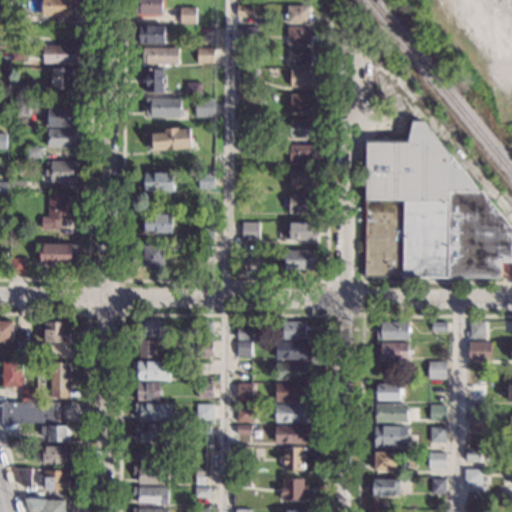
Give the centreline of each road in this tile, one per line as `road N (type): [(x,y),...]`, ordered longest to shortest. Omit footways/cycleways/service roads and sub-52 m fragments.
road 1 (residential): [(104,511),(109,0)]
road 2 (residential): [(343,299),(0,297)]
road 3 (residential): [(343,299),(349,45)]
road 4 (residential): [(343,299),(339,511)]
road 5 (residential): [(511,302),(343,299)]
